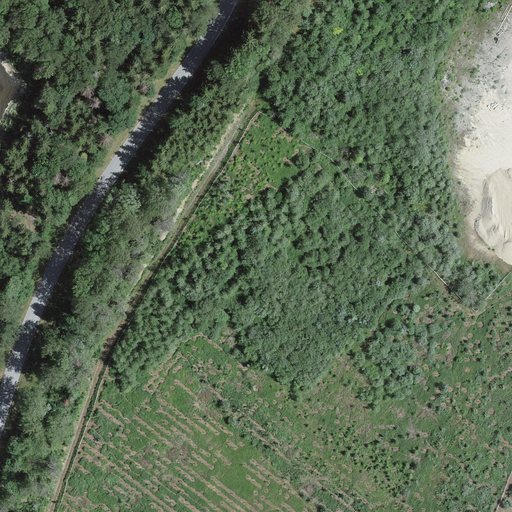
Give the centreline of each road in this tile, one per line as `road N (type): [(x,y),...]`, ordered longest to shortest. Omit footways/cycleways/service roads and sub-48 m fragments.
road 1 (track): [(49,511),(99,369),(302,0)]
road 2 (tertiary): [(228,0),(60,256),(0,416)]
